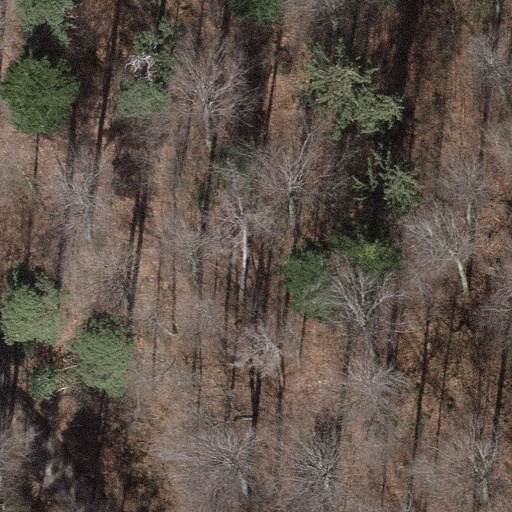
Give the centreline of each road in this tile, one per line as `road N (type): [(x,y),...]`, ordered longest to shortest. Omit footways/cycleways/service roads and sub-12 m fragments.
road 1 (track): [(127,0),(258,145)]
road 2 (track): [(0,394),(87,511)]
